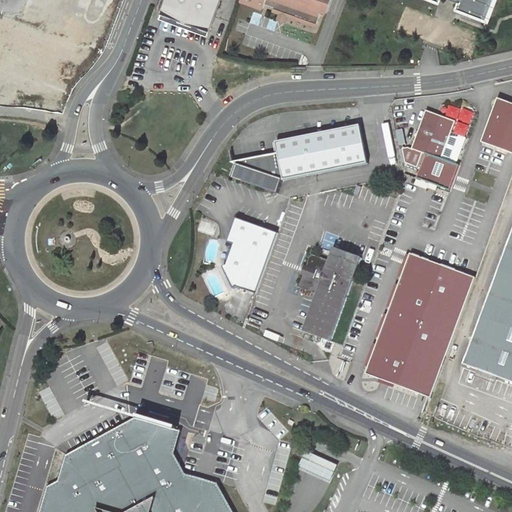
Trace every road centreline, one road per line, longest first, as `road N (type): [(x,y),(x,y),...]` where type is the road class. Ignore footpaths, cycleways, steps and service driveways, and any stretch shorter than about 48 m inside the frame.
road 1 (primary): [(133,284),(164,315),(511,482)]
road 2 (unclassified): [(144,213),(188,177),(225,121),(248,103),(275,93),(418,84),(511,67)]
road 3 (unclassified): [(125,44),(79,99),(50,179)]
road 4 (unclassified): [(112,179),(99,147),(98,111),(125,44)]
